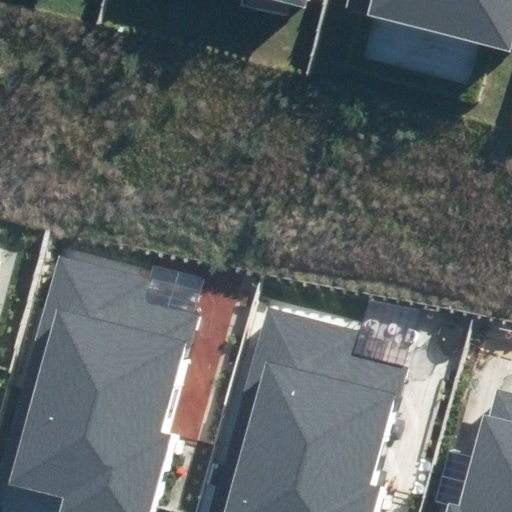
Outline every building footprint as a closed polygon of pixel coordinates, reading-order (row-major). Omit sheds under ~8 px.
[(274,0),(307,8),(309,0),(274,0)] [(511,0),(370,0),(366,17),(511,50),(511,0)] [(0,464),(0,481),(64,500),(60,511),(154,511),(176,436),(160,432),(194,313),(145,299),(151,278),(61,253),(0,464)] [(268,303),(210,511),(375,511),(383,484),(369,480),(401,363),(354,350),(360,328),(268,303)] [(449,501),(446,511),(511,511),(511,392),(500,389),(494,414),(485,412),(460,504),(449,501)]
